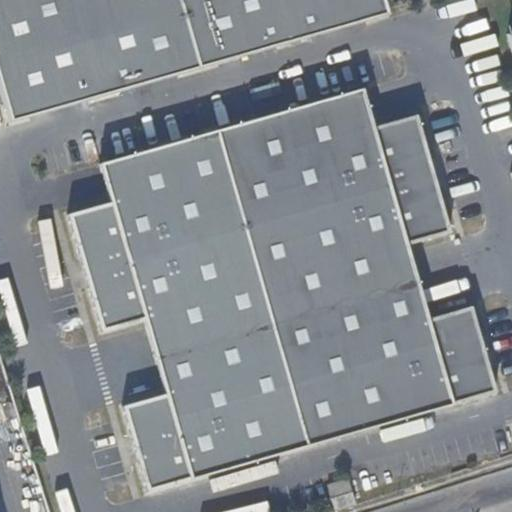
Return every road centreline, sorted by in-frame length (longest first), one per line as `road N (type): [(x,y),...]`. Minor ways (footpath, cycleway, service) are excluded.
road 1 (unknown): [(0,173),(22,146),(382,40),(416,37),(437,50),(447,69),(511,264)]
road 2 (unknown): [(182,511),(511,410)]
road 3 (unknown): [(90,511),(0,185)]
